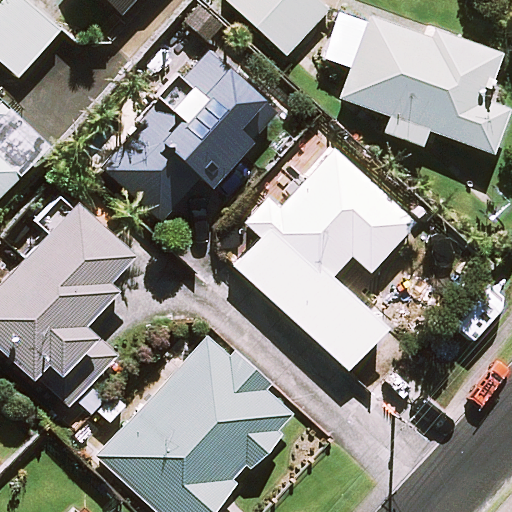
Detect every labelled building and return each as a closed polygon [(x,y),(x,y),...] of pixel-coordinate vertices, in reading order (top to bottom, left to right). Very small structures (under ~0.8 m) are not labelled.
[(55,26),(25,0),(0,0),(0,61),(13,73),(55,26)] [(105,0),(118,11),(128,0),(105,0)] [(322,6),(315,0),(225,0),(282,51),(322,6)] [(423,25),(346,0),(337,0),(320,55),(345,64),(335,95),(386,112),(380,129),(417,142),(422,126),(487,148),(501,106),(478,98),(494,49),(423,25)] [(271,109),(203,47),(158,97),(174,111),(155,131),(138,115),(96,161),(157,217),(195,175),(204,182),(271,109)] [(0,184),(41,141),(0,103),(0,184)] [(408,219),(309,128),(297,141),(316,158),(272,206),(259,195),(238,218),(265,243),(239,271),(286,314),(345,250),(364,267),(408,219)] [(124,247),(67,195),(0,269),(0,348),(27,373),(42,356),(55,368),(42,382),(65,402),(110,352),(73,319),(100,291),(100,273),(124,247)] [(391,363),(315,294),(292,321),(368,389),(391,363)] [(200,511),(293,410),(204,330),(93,453),(157,511),(200,511)]
